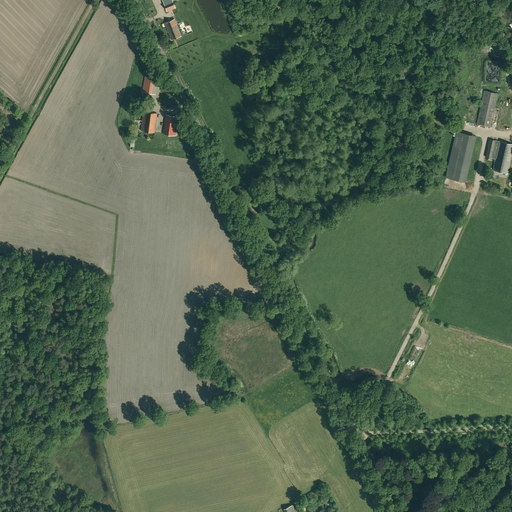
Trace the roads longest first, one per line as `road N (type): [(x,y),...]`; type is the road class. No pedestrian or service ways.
road 1 (unclassified): [(356,433),(134,0)]
road 2 (track): [(95,0),(0,170)]
road 3 (unclassified): [(511,429),(356,433)]
